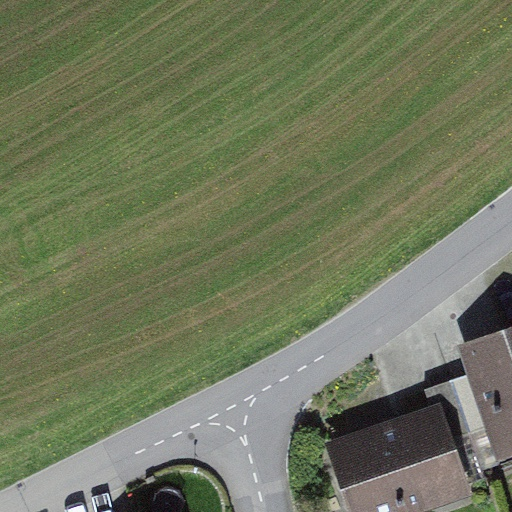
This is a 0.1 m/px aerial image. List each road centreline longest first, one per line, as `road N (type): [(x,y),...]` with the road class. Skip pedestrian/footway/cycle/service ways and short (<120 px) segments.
road 1 (residential): [(234,407),(323,356),(511,218)]
road 2 (residential): [(21,511),(234,407)]
